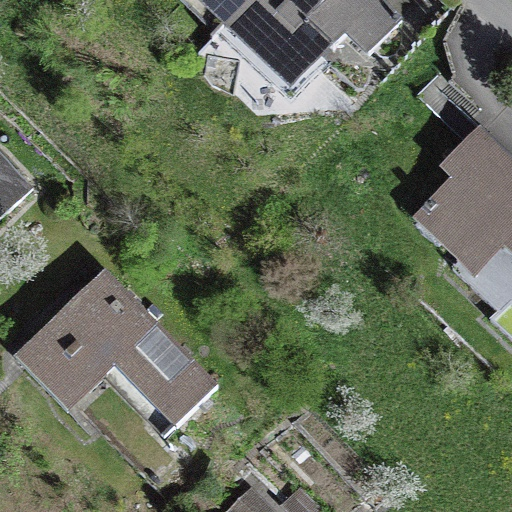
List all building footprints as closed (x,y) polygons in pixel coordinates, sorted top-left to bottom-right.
[(232,19),(250,0),(194,0),(224,28),(232,19)] [(250,0),(232,19),(224,28),(289,90),(330,47),(335,51),(348,37),(370,57),(403,22),(382,1),(375,8),(366,0),(250,0)] [(453,179),(415,220),(507,306),(493,321),(511,338),(511,159),(480,129),(442,168),(453,179)] [(0,165),(0,220),(27,193),(0,165)] [(106,275),(16,361),(56,402),(102,358),(173,431),(217,389),(106,275)] [(317,511),(300,494),(287,507),(291,511),(317,511)]
